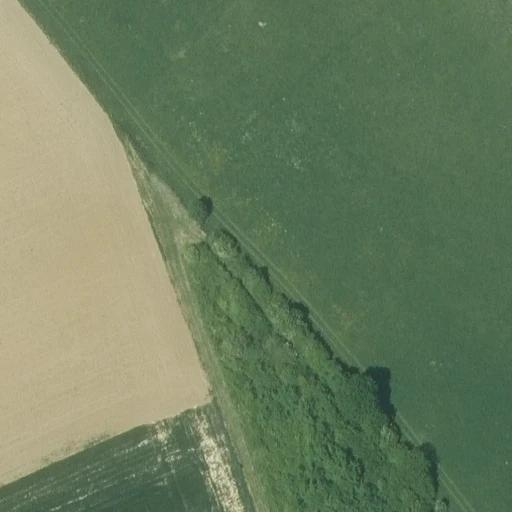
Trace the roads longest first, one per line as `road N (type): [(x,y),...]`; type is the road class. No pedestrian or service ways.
road 1 (track): [(429,511),(144,169)]
road 2 (track): [(261,511),(144,169)]
